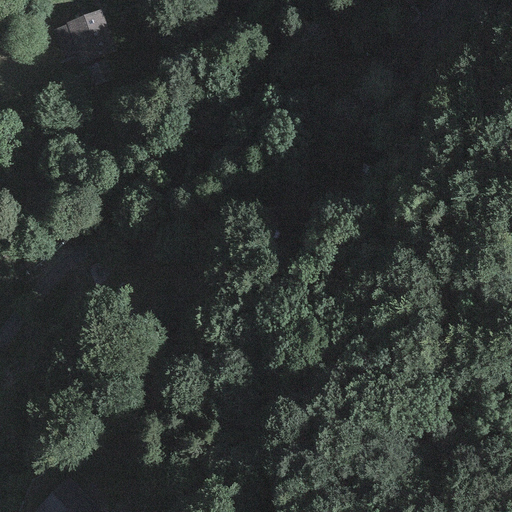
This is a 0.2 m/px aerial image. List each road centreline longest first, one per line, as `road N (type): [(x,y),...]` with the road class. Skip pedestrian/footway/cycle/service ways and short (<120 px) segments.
road 1 (track): [(471,0),(427,52),(398,113),(378,345),(190,511)]
road 2 (track): [(288,208),(374,71),(439,0)]
